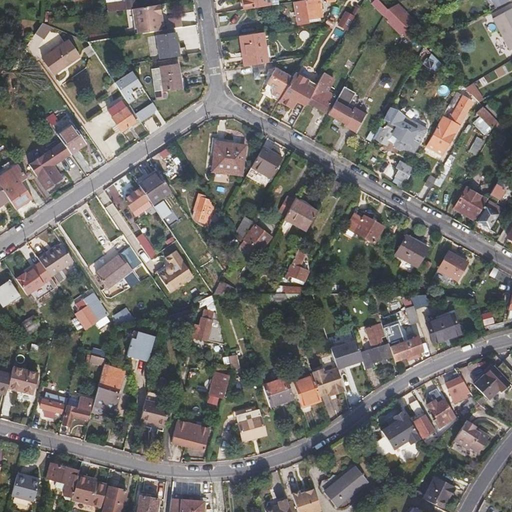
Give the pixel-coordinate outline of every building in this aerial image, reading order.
[(31,0),(27,21),(37,22),(42,2),(41,0),(31,0)] [(125,0),(126,2),(111,5),(112,13),(133,10),(135,9),(133,0),(125,0)] [(240,0),(242,10),(262,6),(261,0),(240,0)] [(292,4),(296,23),(306,21),(306,17),(320,15),(318,2),(316,3),(315,0),(304,0),(303,0),(303,2),(292,4)] [(378,0),(374,0),(372,3),(382,13),(387,9),(378,0)] [(397,3),(387,9),(397,18),(406,12),(397,3)] [(133,10),(136,32),(148,30),(148,28),(159,26),(158,16),(160,15),(159,5),(135,9),(133,10)] [(511,6),(493,16),(510,48),(511,46),(511,6)] [(345,10),(337,25),(346,30),(354,15),(345,10)] [(406,12),(397,18),(406,27),(416,22),(406,12)] [(166,26),(166,31),(181,28),(180,21),(168,23),(168,26),(166,26)] [(155,35),(160,59),(182,54),(177,30),(155,35)] [(238,36),(241,53),(245,52),(247,65),(267,62),(263,32),(238,36)] [(41,58),(54,78),(67,70),(65,66),(78,58),(68,42),(41,58)] [(150,72),(152,93),(161,92),(161,94),(180,90),(177,66),(158,69),(158,71),(150,72)] [(272,71),(284,76),(285,74),(274,68),(272,71)] [(144,106),(152,101),(133,70),(114,81),(128,104),(139,98),(144,106)] [(272,71),(265,83),(269,86),(269,87),(271,92),(271,93),(279,99),(291,77),(285,74),(284,76),(272,71)] [(291,77),(279,99),(278,101),(291,108),(295,100),(304,106),(306,102),(315,86),(294,73),(291,77)] [(315,86),(306,102),(324,111),(333,95),(324,89),(327,84),(329,85),(332,78),(323,73),(315,86)] [(344,87),(329,114),(354,129),(363,114),(353,108),(351,110),(347,104),(352,95),(353,93),(344,87)] [(352,95),(347,104),(351,110),(353,108),(359,98),(352,95)] [(462,95),(450,115),(448,114),(446,117),(444,116),(438,126),(437,125),(422,151),(435,158),(437,154),(440,156),(448,142),(444,140),(449,132),(452,134),(453,135),(472,100),(462,95)] [(120,104),(133,123),(137,121),(124,102),(120,104)] [(153,102),(135,111),(140,120),(158,111),(153,102)] [(106,114),(120,135),(135,125),(133,123),(120,104),(106,114)] [(477,110),(491,125),(497,120),(482,105),(477,110)] [(398,125),(403,115),(392,110),(389,109),(384,118),(390,121),(385,129),(383,128),(376,139),(386,144),(390,139),(396,142),(396,146),(400,148),(404,147),(413,152),(427,128),(415,122),(410,131),(398,125)] [(55,112),(45,119),(49,124),(50,126),(60,120),(55,112)] [(415,122),(403,115),(398,125),(410,131),(415,122)] [(498,121),(491,133),(496,136),(502,125),(498,121)] [(71,123),(56,134),(57,137),(73,127),(71,123)] [(51,134),(54,132),(50,126),(49,124),(46,126),(51,134)] [(383,128),(379,126),(373,137),(376,139),(383,128)] [(73,127),(57,137),(61,143),(70,156),(86,145),(73,127)] [(477,136),(471,150),(476,153),(482,138),(477,136)] [(240,144),(212,141),(209,170),(237,173),(240,144)] [(28,166),(45,190),(60,180),(52,168),(70,156),(61,143),(28,166)] [(282,158),(262,146),(251,167),(271,178),(282,158)] [(420,155),(436,164),(438,160),(435,158),(422,151),(420,155)] [(396,168),(399,170),(395,176),(404,181),(411,168),(400,161),(396,168)] [(9,202),(15,211),(31,200),(19,182),(25,179),(17,166),(11,170),(8,167),(2,171),(4,175),(0,177),(0,188),(5,196),(9,202)] [(150,202),(152,204),(170,191),(156,172),(138,185),(140,187),(148,199),(150,202)] [(498,178),(493,186),(500,190),(505,182),(498,178)] [(339,184),(333,181),(327,192),(332,194),(339,184)] [(493,186),(485,200),(487,201),(476,221),(488,229),(498,212),(497,212),(499,208),(493,204),(500,190),(493,186)] [(123,199),(131,210),(133,214),(150,202),(148,199),(140,187),(123,199)] [(465,187),(454,207),(471,217),(482,197),(465,187)] [(0,208),(9,202),(5,196),(0,188),(0,208)] [(205,195),(200,193),(196,210),(198,210),(196,218),(199,221),(208,223),(212,205),(208,198),(205,197),(205,195)] [(279,212),(285,216),(293,200),(287,197),(279,212)] [(283,219),(305,231),(315,212),(293,200),(285,216),(283,219)] [(374,244),(383,227),(364,216),(362,218),(356,214),(348,228),(354,231),(354,233),(374,244)] [(252,219),(246,216),(236,233),(241,239),(252,219)] [(149,258),(155,254),(131,220),(125,224),(149,258)] [(226,225),(221,229),(230,243),(225,253),(231,256),(238,242),(226,225)] [(268,236),(254,225),(245,237),(253,243),(251,244),(258,249),(268,236)] [(401,259),(414,266),(415,267),(426,248),(404,236),(394,254),(401,259)] [(60,244),(37,259),(38,261),(49,277),(73,262),(60,244)] [(127,261),(137,254),(133,248),(122,256),(127,261)] [(193,274),(175,248),(165,255),(170,262),(167,264),(166,265),(166,268),(166,269),(159,274),(170,290),(193,274)] [(303,252),(296,249),(285,272),(304,278),(309,269),(298,265),(303,252)] [(437,269),(438,270),(443,273),(457,280),(467,263),(447,252),(437,269)] [(131,288),(142,281),(127,261),(122,256),(97,275),(112,293),(127,282),(131,288)] [(410,273),(414,266),(401,259),(397,266),(410,273)] [(38,261),(37,262),(48,278),(49,277),(38,261)] [(42,297),(56,289),(48,278),(37,262),(19,275),(33,294),(38,291),(42,296),(42,297)] [(48,278),(56,289),(57,288),(49,277),(48,278)] [(213,293),(232,292),(243,292),(243,291),(220,280),(213,292),(213,293)] [(370,293),(375,293),(380,284),(372,280),(365,293),(370,293)] [(9,281),(0,287),(0,304),(1,307),(18,296),(9,281)] [(38,291),(33,294),(37,299),(42,296),(38,291)] [(285,292),(283,292),(270,292),(257,292),(260,303),(288,303),(286,298),(285,292)] [(107,315),(92,294),(75,305),(77,308),(72,311),(86,330),(107,315)] [(124,324),(135,322),(125,307),(117,313),(124,324)] [(214,318),(215,310),(203,307),(202,315),(214,318)] [(417,321),(412,307),(405,310),(410,323),(417,321)] [(115,325),(124,324),(117,313),(110,318),(115,326),(115,325)] [(452,315),(425,325),(433,345),(460,335),(452,315)] [(32,317),(20,325),(27,335),(38,327),(32,317)] [(215,322),(205,319),(203,326),(199,325),(196,338),(210,342),(215,322)] [(383,332),(380,324),(364,330),(371,349),(358,353),(361,361),(364,369),(371,366),(370,363),(391,356),(389,347),(387,343),(382,345),(378,334),(383,332)] [(155,335),(134,330),(127,355),(148,361),(155,335)] [(387,343),(383,332),(378,334),(382,345),(387,343)] [(391,356),(393,361),(421,351),(416,338),(389,347),(391,356)] [(329,348),(336,369),(361,361),(358,353),(354,340),(329,348)] [(104,365),(106,359),(92,355),(89,363),(99,366),(100,364),(104,365)] [(104,365),(92,410),(106,414),(107,410),(114,412),(119,393),(115,392),(118,378),(117,378),(119,370),(104,365)] [(38,373),(12,367),(11,373),(7,388),(32,394),(38,373)] [(506,383),(490,367),(471,386),(485,400),(496,389),(499,391),(506,383)] [(7,388),(11,373),(0,369),(0,391),(5,393),(7,388)] [(312,375),(320,397),(329,394),(334,392),(335,396),(344,393),(336,370),(323,375),(321,371),(312,375)] [(233,376),(219,372),(213,394),(227,398),(233,376)] [(269,404),(292,396),(285,375),(262,382),(269,404)] [(320,397),(312,375),(292,381),(303,413),(312,410),(310,405),(321,402),(320,397)] [(469,394),(459,378),(445,385),(453,401),(469,394)] [(454,420),(438,391),(431,395),(435,401),(426,406),(433,420),(431,421),(435,430),(454,420)] [(60,434),(66,435),(68,426),(69,426),(72,416),(85,420),(91,400),(79,397),(76,408),(66,406),(62,423),(63,423),(60,434)] [(62,403),(43,398),(40,407),(46,409),(45,415),(53,417),(54,411),(60,413),(62,403)] [(171,405),(148,398),(147,400),(145,407),(143,417),(157,421),(156,423),(165,425),(171,405)] [(434,432),(416,402),(410,406),(418,419),(413,422),(422,438),(434,432)] [(129,418),(141,421),(143,417),(145,407),(133,404),(129,418)] [(254,406),(232,411),(235,424),(238,423),(242,440),(265,435),(259,411),(255,412),(254,406)] [(419,439),(402,412),(392,418),(393,419),(395,422),(388,426),(382,430),(394,449),(401,445),(404,446),(409,444),(410,445),(419,439)] [(469,424),(462,420),(452,441),(467,449),(469,447),(477,451),(484,436),(484,432),(468,425),(469,424)] [(209,431),(185,425),(181,440),(185,441),(184,446),(204,451),(209,431)] [(371,431),(364,435),(370,448),(378,444),(371,431)] [(348,462),(329,478),(333,483),(352,466),(348,462)] [(72,500),(79,475),(80,471),(50,463),(46,478),(56,480),(68,483),(66,489),(65,495),(66,499),(72,500)] [(402,465),(388,473),(395,486),(409,478),(402,465)] [(333,483),(329,478),(328,477),(318,485),(335,505),(364,480),(352,466),(333,483)] [(32,476),(17,472),(16,476),(30,480),(31,478),(32,476)] [(101,510),(107,486),(96,483),(97,480),(79,475),(72,500),(72,503),(101,510)] [(16,476),(11,496),(34,502),(39,480),(31,478),(30,480),(16,476)] [(440,482),(434,480),(433,479),(423,500),(442,509),(447,498),(452,488),(440,482)] [(57,487),(66,489),(68,483),(56,480),(55,485),(57,487)] [(299,511),(319,505),(311,484),(302,487),(298,488),(297,486),(288,490),(296,511),(299,511)] [(103,511),(104,511),(106,511),(123,511),(124,508),(127,508),(129,502),(126,501),(128,491),(109,486),(103,511)] [(163,508),(165,492),(157,490),(155,500),(140,497),(136,511),(155,511),(157,507),(163,508)] [(200,499),(170,500),(168,511),(211,511),(212,506),(211,506),(207,506),(207,496),(203,496),(203,494),(200,495),(200,499)] [(291,511),(287,499),(278,502),(280,507),(266,511),(291,511)]
